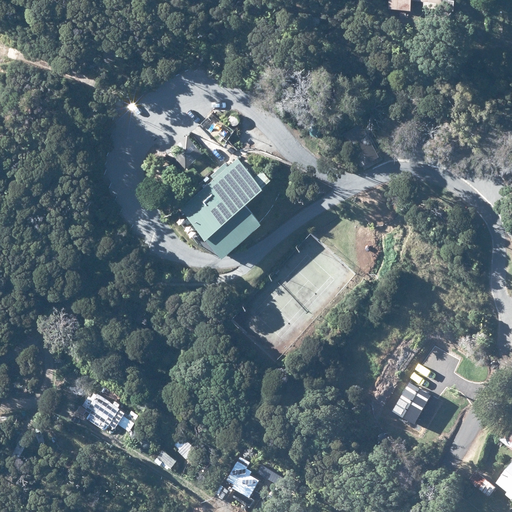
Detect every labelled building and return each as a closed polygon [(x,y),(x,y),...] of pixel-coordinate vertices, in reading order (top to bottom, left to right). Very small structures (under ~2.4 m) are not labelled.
[(394,0),(394,7),(457,13),(459,0),(458,0),(394,0)] [(210,116),(216,120),(219,117),(212,112),(210,116)] [(345,134),(364,167),(381,157),(363,124),(345,134)] [(408,124),(384,129),(391,157),(415,151),(408,124)] [(171,151),(186,169),(204,154),(189,136),(171,151)] [(264,221),(247,202),(273,178),(265,169),(257,176),(239,157),(232,164),(227,159),(211,173),(215,178),(184,206),(226,255),(264,221)] [(388,409),(413,428),(433,401),(408,382),(388,409)] [(98,392),(86,409),(91,413),(88,418),(105,430),(110,423),(116,427),(127,412),(98,392)] [(503,439),(511,446),(511,435),(508,432),(503,439)] [(511,465),(499,483),(510,492),(507,495),(511,498),(511,465)] [(470,480),(491,497),(499,487),(478,471),(470,480)]
